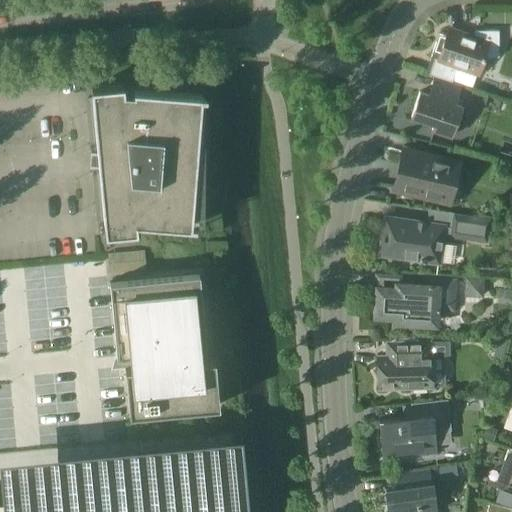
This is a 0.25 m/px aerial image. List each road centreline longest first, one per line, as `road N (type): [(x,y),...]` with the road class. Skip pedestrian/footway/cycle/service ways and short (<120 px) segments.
road 1 (unclassified): [(346,511),(336,426),(334,248),(385,57),(421,0)]
road 2 (tertiary): [(0,13),(144,0)]
